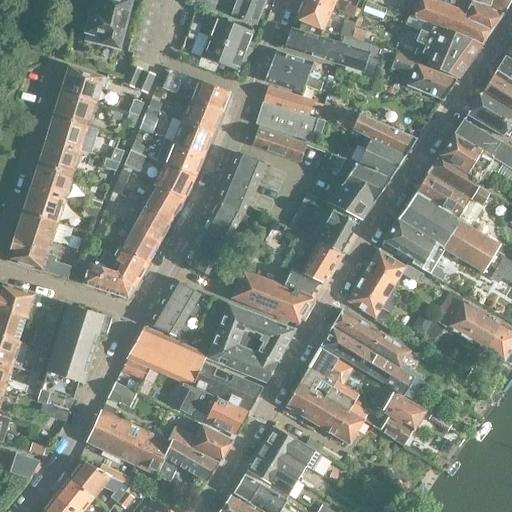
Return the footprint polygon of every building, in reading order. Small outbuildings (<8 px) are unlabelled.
[(118,46),(130,0),(97,0),(92,20),(89,19),(86,30),(89,31),(87,37),(118,46)] [(187,0),(186,7),(195,10),(198,0),(187,0)] [(237,0),(232,15),(256,24),(265,0),(237,0)] [(308,23),(307,26),(320,30),(321,28),(324,29),(332,9),(312,0),(303,0),(296,18),(308,23)] [(312,0),(332,9),(335,0),(312,0)] [(421,0),(415,16),(448,30),(482,44),(503,14),(468,0),(451,0),(450,5),(444,3),(445,0),(421,0)] [(471,0),(472,0),(505,10),(510,0),(471,0)] [(360,11),(349,7),(347,14),(358,18),(360,11)] [(217,17),(209,36),(251,54),(255,43),(250,41),(253,32),(217,17)] [(341,36),(343,37),(346,38),(350,39),(355,25),(347,21),(341,36)] [(189,29),(198,33),(201,26),(192,22),(189,29)] [(305,31),(292,27),(285,47),(338,63),(346,38),(343,37),(342,42),(319,35),(320,30),(307,26),(305,31)] [(355,27),(351,36),(363,40),(366,31),(355,27)] [(458,78),(467,64),(482,44),(448,30),(447,33),(434,28),(431,34),(421,30),(416,41),(426,46),(422,53),(432,57),(428,65),(458,78)] [(198,33),(189,29),(187,37),(196,40),(198,33)] [(251,54),(209,36),(201,56),(238,71),(241,62),(246,64),(251,54)] [(350,39),(346,38),(338,63),(363,71),(371,46),(350,39)] [(279,51),(274,67),(325,82),(327,75),(312,69),(314,62),(279,51)] [(443,100),(456,81),(420,65),(421,62),(398,54),(393,68),(412,75),(408,85),(443,100)] [(511,60),(505,56),(494,74),(511,84),(511,60)] [(122,82),(135,87),(143,69),(130,64),(122,82)] [(61,90),(95,101),(100,88),(104,89),(107,78),(69,66),(61,90)] [(322,90),(325,82),(274,67),(268,82),(304,92),(306,85),(322,90)] [(143,69),(135,87),(146,92),(154,74),(143,69)] [(164,70),(157,85),(166,89),(172,74),(164,70)] [(511,84),(494,74),(483,92),(505,105),(511,109),(511,84)] [(179,95),(189,99),(221,112),(229,92),(197,79),(193,90),(183,86),(179,95)] [(268,88),(263,102),(309,116),(313,102),(268,88)] [(61,90),(53,114),(87,125),(95,101),(61,90)] [(511,109),(504,106),(481,93),(469,112),(468,114),(504,135),(510,127),(511,128),(511,109)] [(127,112),(129,113),(137,117),(143,103),(133,99),(127,112)] [(152,99),(148,107),(159,112),(162,103),(152,99)] [(189,99),(181,120),(212,132),(221,112),(189,99)] [(309,116),(263,102),(259,114),(256,123),(310,139),(312,132),(320,134),(324,121),(309,116)] [(148,107),(145,116),(155,120),(159,112),(148,107)] [(137,117),(129,113),(124,125),(133,127),(137,117)] [(53,114),(52,118),(46,139),(80,150),(87,125),(53,114)] [(352,130),(366,135),(404,155),(415,139),(359,115),(355,122),(339,115),(336,124),(352,130)] [(511,147),(465,119),(454,135),(493,157),(511,168),(511,147)] [(181,120),(172,141),(203,154),(212,132),(181,120)] [(258,127),(252,145),(300,162),(306,144),(258,127)] [(366,135),(364,141),(361,146),(365,148),(359,163),(389,178),(404,155),(366,135)] [(479,179),(480,177),(493,157),(454,135),(440,155),(479,179)] [(46,139),(38,163),(72,174),(80,150),(46,139)] [(172,141),(163,163),(193,175),(203,154),(172,141)] [(134,142),(130,150),(141,155),(145,147),(134,142)] [(110,159),(118,162),(123,151),(114,148),(110,159)] [(145,157),(141,155),(130,150),(123,166),(139,173),(145,157)] [(264,163),(236,152),(229,168),(257,180),(264,163)] [(337,174),(342,160),(330,155),(324,169),(337,174)] [(334,206),(360,218),(369,205),(368,204),(369,200),(372,201),(389,178),(344,158),(338,174),(345,177),(326,203),(334,206)] [(428,172),(426,175),(467,198),(477,183),(437,158),(428,172)] [(104,167),(114,170),(118,162),(110,159),(106,159),(104,167)] [(38,163),(36,170),(30,186),(64,198),(72,174),(38,163)] [(153,183),(156,184),(184,198),(193,175),(163,163),(162,165),(153,183)] [(229,168),(223,184),(251,196),(257,180),(229,168)] [(129,173),(122,169),(113,190),(120,194),(129,173)] [(462,220),(473,201),(467,198),(426,175),(415,192),(462,220)] [(154,187),(143,206),(171,221),(183,199),(184,198),(156,184),(154,187)] [(223,184),(216,200),(244,212),(251,196),(223,184)] [(30,186),(22,212),(56,223),(64,198),(30,186)] [(471,198),(482,204),(488,194),(478,187),(471,198)] [(306,192),(303,198),(310,202),(313,196),(306,192)] [(446,246),(444,248),(482,272),(485,267),(511,282),(511,253),(498,245),(499,244),(414,193),(398,217),(446,246)] [(87,196),(84,205),(98,209),(101,201),(87,196)] [(300,204),(308,208),(310,202),(303,198),(300,204)] [(108,200),(104,211),(112,215),(117,203),(108,200)] [(243,214),(215,202),(208,214),(243,234),(244,231),(243,228),(237,225),(243,214)] [(300,204),(297,210),(305,214),(308,208),(300,204)] [(94,218),(98,209),(84,205),(82,213),(94,218)] [(143,206),(132,226),(159,242),(171,221),(143,206)] [(349,236),(360,218),(334,206),(328,217),(324,215),(310,238),(340,251),(349,236)] [(297,210),(295,216),(302,219),(305,214),(297,210)] [(22,212),(11,247),(7,259),(66,278),(70,266),(50,259),(51,255),(47,253),(52,240),(60,243),(66,226),(56,223),(22,212)] [(243,234),(208,214),(200,229),(226,244),(232,234),(238,237),(241,236),(243,234)] [(295,216),(292,222),(299,225),(302,219),(295,216)] [(386,248),(441,279),(444,275),(441,268),(434,264),(444,248),(446,246),(398,217),(397,219),(383,240),(389,243),(386,248)] [(299,225),(292,222),(289,228),(296,231),(299,225)] [(98,223),(94,234),(102,238),(107,227),(98,223)] [(146,263),(159,242),(132,226),(119,248),(146,263)] [(226,244),(200,229),(191,245),(226,264),(227,261),(226,258),(221,255),(226,244)] [(299,233),(289,252),(282,265),(322,282),(340,251),(310,238),(299,233)] [(226,264),(191,245),(182,260),(209,275),(215,264),(220,267),(224,266),(226,264)] [(146,263),(119,248),(117,247),(111,257),(112,258),(121,263),(116,271),(126,275),(123,280),(133,286),(146,263)] [(378,247),(368,265),(362,275),(389,292),(401,273),(415,281),(420,272),(406,263),(405,265),(391,257),(392,255),(378,247)] [(112,258),(111,257),(103,253),(99,259),(108,264),(112,258)] [(99,259),(95,266),(88,264),(82,283),(127,297),(133,286),(123,280),(126,275),(116,271),(121,263),(112,258),(108,264),(99,259)] [(241,270),(230,297),(229,297),(297,323),(319,286),(288,273),(282,286),(241,270)] [(362,275),(347,300),(353,304),(352,305),(360,309),(374,317),(373,318),(387,327),(394,315),(392,314),(400,299),(389,293),(389,292),(362,275)] [(193,304),(199,293),(173,278),(164,293),(197,311),(198,309),(197,306),(193,304)] [(0,309),(18,315),(26,318),(30,305),(57,313),(61,303),(0,283),(0,309)] [(445,326),(461,298),(450,291),(434,319),(444,325),(445,326)] [(164,293),(155,308),(182,321),(187,313),(191,316),(194,315),(197,311),(164,293)] [(468,340),(483,349),(500,321),(461,298),(445,326),(460,334),(457,338),(466,343),(468,340)] [(227,302),(218,324),(238,332),(240,327),(253,332),(252,336),(263,342),(258,353),(276,363),(295,329),(227,302)] [(67,304),(41,389),(48,391),(73,399),(79,380),(83,381),(99,330),(106,333),(111,318),(67,304)] [(182,322),(182,321),(155,308),(146,323),(174,335),(178,328),(183,330),(190,327),(182,322)] [(0,336),(10,340),(11,339),(18,315),(0,309),(0,336)] [(410,350),(342,309),(332,326),(399,367),(410,350)] [(444,325),(434,319),(426,331),(437,337),(444,325)] [(31,345),(46,349),(53,326),(38,321),(31,345)] [(511,328),(500,321),(483,349),(507,364),(511,362),(511,328)] [(218,324),(210,345),(231,352),(234,344),(258,353),(263,342),(252,336),(253,332),(240,327),(238,332),(218,324)] [(192,385),(201,364),(206,354),(144,327),(127,360),(148,369),(181,383),(182,382),(191,386),(192,385)] [(331,327),(321,344),(403,394),(413,377),(331,327)] [(0,362),(11,366),(19,341),(11,339),(10,340),(0,336),(0,362)] [(205,358),(266,382),(276,363),(258,353),(234,344),(231,352),(210,345),(205,358)] [(308,366),(340,385),(351,367),(319,348),(308,366)] [(34,359),(30,372),(38,374),(43,362),(34,359)] [(144,381),(148,369),(127,360),(121,371),(144,381)] [(11,366),(0,362),(0,389),(3,390),(19,395),(21,389),(5,385),(11,366)] [(248,411),(262,388),(228,372),(223,383),(212,377),(215,368),(201,364),(192,385),(248,411)] [(363,419),(373,425),(379,416),(365,407),(364,408),(353,402),(357,395),(340,385),(308,366),(299,381),(331,400),(363,419)] [(34,387),(38,374),(30,372),(26,384),(34,387)] [(284,406),(316,425),(331,400),(299,381),(284,406)] [(248,411),(192,385),(191,386),(182,382),(181,383),(171,405),(187,412),(192,403),(209,411),(205,420),(234,434),(248,411)] [(115,383),(108,398),(119,404),(121,400),(131,405),(137,393),(115,383)] [(41,389),(37,400),(45,403),(48,391),(41,389)] [(382,411),(413,430),(424,412),(393,393),(382,411)] [(348,444),(363,419),(331,400),(316,425),(348,444)] [(104,404),(101,411),(113,416),(116,409),(104,404)] [(67,413),(59,411),(57,419),(65,421),(67,413)] [(87,442),(135,465),(150,434),(113,416),(101,411),(87,442)] [(379,416),(373,425),(404,444),(413,430),(382,411),(379,416)] [(447,433),(451,427),(431,415),(428,421),(447,433)] [(173,427),(168,439),(170,438),(206,457),(207,455),(218,462),(231,440),(201,424),(195,437),(173,427)] [(264,440),(305,466),(310,468),(319,453),(272,426),(264,440)] [(169,479),(177,465),(207,480),(218,462),(207,455),(206,457),(170,438),(168,439),(164,440),(150,434),(135,465),(156,474),(157,473),(169,479)] [(304,444),(318,453),(323,446),(309,437),(304,444)] [(264,440),(255,454),(297,480),(305,466),(264,440)] [(32,444),(29,452),(43,457),(46,448),(32,444)] [(15,453),(9,471),(28,478),(38,460),(15,453)] [(288,495),(297,480),(255,454),(246,469),(288,495)] [(108,478),(110,476),(80,461),(66,478),(92,498),(101,487),(115,494),(122,484),(108,478)] [(126,482),(129,477),(114,469),(111,474),(126,482)] [(280,511),(279,511),(286,499),(244,474),(231,496),(257,511),(280,511)] [(66,478),(53,495),(74,511),(80,511),(92,498),(66,478)] [(124,482),(122,484),(115,494),(111,498),(117,504),(126,492),(131,486),(124,482)] [(134,499),(126,492),(117,504),(125,510),(134,499)] [(151,500),(142,511),(144,511),(171,511),(150,494),(147,497),(151,500)] [(39,511),(74,511),(53,495),(39,511)] [(257,511),(231,496),(230,497),(218,511),(257,511)] [(333,511),(319,503),(313,511),(333,511)]
